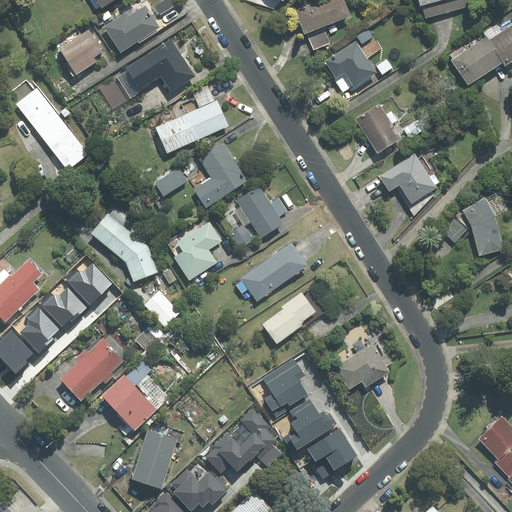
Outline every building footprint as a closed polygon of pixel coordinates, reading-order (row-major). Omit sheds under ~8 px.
[(90,0),(96,9),(100,7),(101,9),(116,0),(90,0)] [(343,0),(318,0),(295,9),(311,50),(331,43),(328,35),(338,31),(335,23),(350,17),(343,0)] [(417,0),(423,19),(469,6),(466,0),(417,0)] [(103,27),(120,53),(159,28),(146,7),(131,17),(127,11),(103,27)] [(448,55),(468,86),(502,64),(504,67),(511,62),(511,24),(491,38),(490,36),(466,51),(463,46),(448,55)] [(89,29),(59,49),(77,77),(98,63),(95,58),(104,52),(89,29)] [(370,32),(324,62),(343,92),(353,86),(355,88),(377,74),(368,59),(382,50),(370,32)] [(172,39),(126,68),(140,91),(161,77),(171,93),(196,77),(172,39)] [(389,56),(378,63),(384,73),(396,66),(389,56)] [(156,129),(167,154),(229,126),(210,86),(192,94),(199,109),(156,129)] [(37,90),(18,105),(69,171),(89,156),(37,90)] [(355,119),(356,120),(377,155),(403,139),(394,124),(398,122),(392,112),(387,116),(380,104),(355,119)] [(419,118),(403,130),(411,140),(427,128),(419,118)] [(194,190),(206,209),(248,182),(222,143),(199,158),(212,178),(194,190)] [(415,155),(380,178),(390,192),(400,185),(413,205),(436,189),(434,187),(440,183),(422,156),(417,159),(415,155)] [(155,183),(164,197),(188,182),(179,167),(155,183)] [(260,186),(237,200),(241,207),(234,211),(243,225),(228,234),(239,251),(260,237),(262,239),(284,224),(280,217),(289,212),(279,197),(270,202),(260,186)] [(495,193),(462,212),(472,226),(479,257),(506,251),(497,216),(506,211),(495,193)] [(109,213),(91,234),(126,263),(133,282),(158,272),(147,246),(109,213)] [(454,217),(441,230),(455,243),(468,230),(454,217)] [(211,223),(177,244),(183,253),(174,258),(190,282),(218,263),(210,250),(223,242),(211,223)] [(293,244),(241,279),(257,302),(308,267),(293,244)] [(74,246),(64,256),(71,263),(81,254),(74,246)] [(44,273),(31,259),(15,273),(10,268),(0,276),(0,315),(6,322),(40,290),(34,283),(44,273)] [(171,269),(163,275),(170,285),(178,279),(171,269)] [(29,354),(41,368),(77,335),(55,311),(72,295),(65,287),(57,294),(53,290),(10,329),(27,347),(30,345),(34,350),(29,354)] [(263,325),(277,344),(301,326),(303,329),(326,312),(307,288),(282,307),(284,310),(263,325)] [(160,292),(145,305),(165,328),(180,314),(160,292)] [(155,323),(136,340),(146,352),(165,334),(155,323)] [(108,334),(103,338),(60,380),(80,402),(102,381),(106,385),(115,377),(117,379),(126,372),(119,365),(128,355),(108,334)] [(373,344),(338,366),(352,389),(362,383),(366,389),(391,373),(373,344)] [(125,436),(132,429),(134,431),(157,409),(161,413),(174,401),(138,363),(102,397),(124,420),(117,427),(125,436)] [(290,394),(288,421),(306,422),(333,440),(342,454),(363,442),(348,417),(316,395),(290,394)] [(511,431),(511,427),(501,416),(478,439),(498,459),(495,463),(508,476),(506,478),(511,484),(511,432),(511,431)] [(178,440),(148,431),(133,480),(163,489),(178,440)] [(159,511),(203,511),(216,502),(217,503),(223,498),(222,496),(227,492),(207,470),(159,511)] [(255,490),(231,511),(273,511),(275,510),(255,490)] [(16,511),(7,501),(4,504),(0,499),(0,511),(16,511)]
